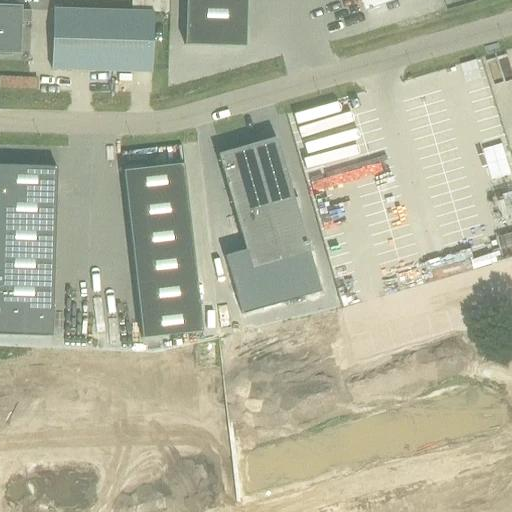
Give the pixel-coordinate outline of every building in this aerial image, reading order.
[(185,0),(184,45),(253,47),(254,0),(185,0)] [(363,0),(367,12),(397,0),(363,0)] [(18,52),(19,22),(31,22),(31,10),(19,10),(19,8),(0,7),(0,55),(11,55),(11,51),(18,52)] [(151,72),(153,12),(53,9),(51,69),(151,72)] [(276,137),(217,154),(245,251),(227,256),(243,314),(320,292),(309,253),(276,137)] [(0,333),(51,336),(57,167),(0,164),(0,333)] [(202,332),(183,164),(122,171),(141,339),(202,332)]
